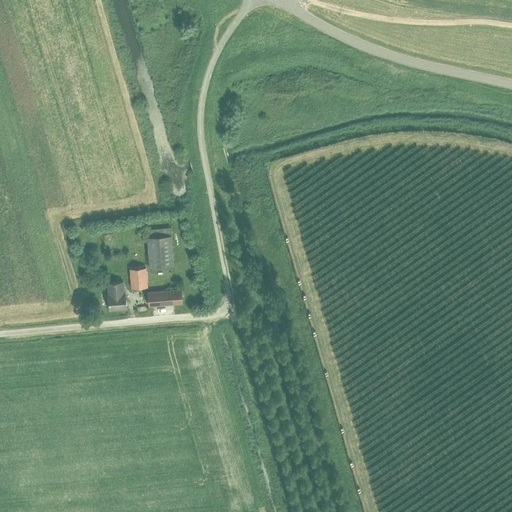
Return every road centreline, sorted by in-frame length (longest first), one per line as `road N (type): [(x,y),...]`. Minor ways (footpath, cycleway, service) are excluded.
road 1 (unclassified): [(0,334),(226,308),(200,111),(212,64),(250,0)]
road 2 (unclassified): [(511,85),(360,44),(276,0)]
road 3 (track): [(226,308),(237,319),(295,511)]
